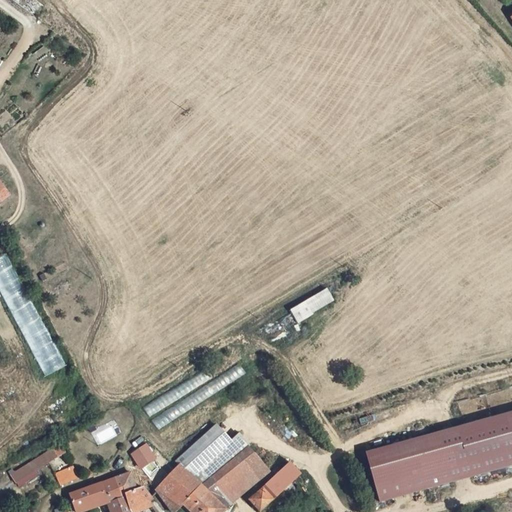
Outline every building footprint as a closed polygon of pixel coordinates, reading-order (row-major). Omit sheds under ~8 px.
[(0,288),(45,377),(65,366),(5,252),(0,254),(0,288)] [(326,290),(304,302),(310,312),(332,299),(326,290)] [(311,314),(310,312),(304,302),(289,311),(295,322),(311,314)] [(143,406),(157,429),(245,372),(231,351),(143,406)] [(446,465),(374,486),(379,503),(511,464),(511,411),(437,433),(446,465)] [(176,462),(178,467),(198,483),(202,480),(205,483),(235,459),(249,448),(239,434),(231,440),(217,424),(211,428),(176,462)] [(437,433),(364,453),(374,486),(446,465),(437,433)] [(131,458),(139,469),(152,459),(144,447),(134,452),(132,452),(131,458)] [(256,458),(249,448),(235,459),(242,468),(256,458)] [(56,459),(51,450),(9,476),(14,485),(56,459)] [(172,473),(167,478),(159,487),(182,506),(188,511),(224,511),(228,509),(227,507),(268,472),(256,458),(242,468),(235,459),(205,483),(202,480),(198,483),(178,467),(172,473)] [(147,481),(147,480),(161,471),(152,459),(139,469),(147,481)] [(75,464),(55,472),(61,486),(80,478),(75,464)] [(167,478),(161,471),(147,480),(146,483),(154,492),(155,492),(159,487),(167,478)] [(298,483),(290,473),(275,485),(281,492),(290,485),(293,488),(298,483)] [(129,474),(113,480),(119,496),(121,501),(125,500),(129,511),(148,503),(150,502),(142,488),(135,491),(129,474)] [(119,496),(113,480),(69,496),(74,511),(78,511),(104,503),(119,496)] [(159,487),(155,492),(157,495),(170,511),(175,511),(182,506),(159,487)] [(256,511),(259,511),(272,500),(262,488),(247,501),(256,511)] [(121,501),(106,506),(107,511),(129,511),(125,500),(121,501)] [(151,508),(153,511),(162,511),(154,500),(150,502),(148,503),(151,508)] [(129,511),(140,511),(151,508),(148,503),(129,511)]
